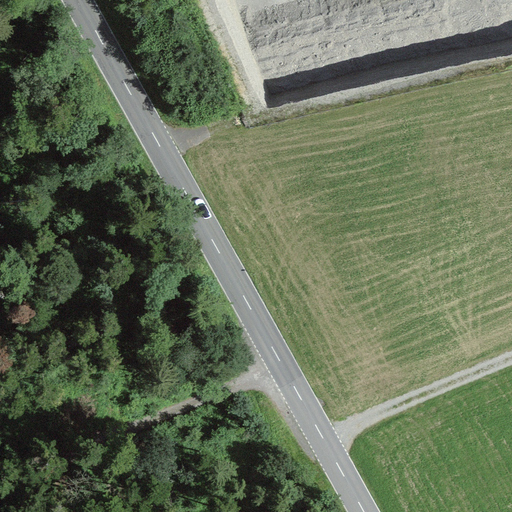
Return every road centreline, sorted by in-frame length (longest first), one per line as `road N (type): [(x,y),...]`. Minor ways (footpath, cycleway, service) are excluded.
road 1 (tertiary): [(78,0),(364,511)]
road 2 (track): [(275,348),(60,442),(0,495)]
road 3 (track): [(324,441),(511,360)]
